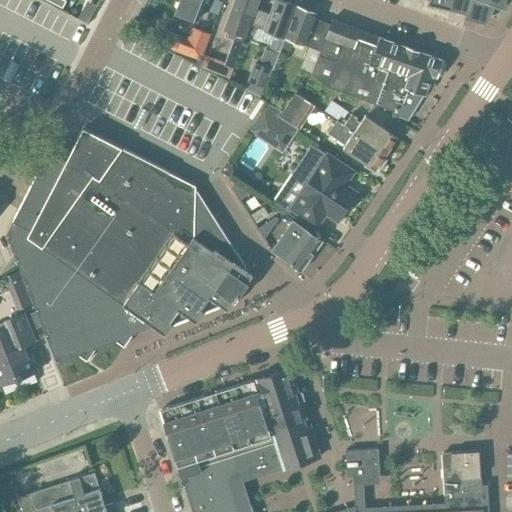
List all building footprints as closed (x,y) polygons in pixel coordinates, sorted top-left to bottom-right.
[(205,0),(181,0),(178,10),(180,11),(199,17),(205,0)] [(246,37),(259,0),(235,0),(225,29),(236,33),(246,37)] [(259,10),(253,25),(274,33),(269,49),(268,48),(263,62),(274,66),(278,54),(280,55),(282,47),(297,6),(280,0),(275,0),(270,14),(259,10)] [(428,0),(427,3),(467,12),(464,16),(487,22),(489,17),(492,12),(494,7),(495,2),(495,0),(501,0),(503,0),(502,0),(428,0)] [(284,41),(282,47),(289,49),(293,40),(308,46),(321,51),(330,24),(315,18),(317,13),(297,6),(284,41)] [(79,7),(75,15),(86,20),(90,13),(79,7)] [(443,60),(380,36),(380,37),(361,30),(332,19),(330,24),(321,51),(313,74),(327,87),(378,104),(395,111),(394,114),(408,120),(425,93),(431,75),(437,76),(443,60)] [(159,31),(156,39),(166,43),(164,47),(200,60),(210,33),(192,27),(188,39),(170,32),(169,34),(159,31)] [(229,77),(237,57),(224,52),(221,61),(203,54),(199,66),(229,77)] [(248,81),(245,88),(261,96),(265,86),(271,69),(256,64),(250,82),(248,81)] [(311,104),(295,93),(283,112),(280,110),(277,115),(296,127),(296,126),(311,104)] [(277,115),(280,110),(267,101),(248,131),(282,154),(300,128),(296,126),(296,127),(277,115)] [(345,110),(331,102),(325,111),(339,120),(345,110)] [(341,122),(387,152),(397,137),(364,115),(359,123),(355,121),(356,119),(350,115),(346,122),(342,120),(341,122)] [(387,152),(341,122),(340,123),(337,121),(328,133),(345,145),(343,149),(375,171),(387,152)] [(253,274),(245,267),(213,215),(200,223),(194,223),(196,187),(196,185),(83,127),(67,159),(49,150),(6,234),(57,363),(79,354),(86,360),(94,348),(116,340),(123,345),(131,334),(153,325),(159,329),(166,333),(173,323),(190,316),(197,321),(204,311),(221,304),(228,309),(253,274)] [(310,181),(292,207),(314,222),(323,209),(338,219),(356,192),(339,181),(348,168),(325,153),(319,148),(301,175),(310,181)] [(221,170),(236,180),(239,175),(235,161),(230,157),(221,170)] [(254,196),(244,202),(249,211),(259,204),(254,196)] [(269,215),(264,206),(251,214),(256,223),(269,215)] [(322,241),(293,220),(272,249),(301,270),(322,241)] [(17,380),(35,373),(40,371),(29,343),(35,340),(25,313),(5,321),(6,321),(0,323),(0,386),(17,379),(17,380)] [(266,374),(257,377),(265,401),(262,402),(269,426),(270,425),(281,460),(283,466),(320,455),(310,423),(308,424),(306,418),(308,418),(306,410),(305,407),(303,403),(305,402),(301,390),(299,391),(298,388),(298,387),(291,366),(288,367),(271,373),(266,374)] [(242,511),(231,476),(240,473),(281,460),(270,425),(269,426),(262,402),(265,401),(257,377),(214,391),(159,408),(192,511),(242,511)] [(345,449),(347,475),(372,474),(372,472),(379,471),(378,448),(349,449),(345,449)] [(482,493),(479,449),(442,451),(445,496),(482,493)] [(23,511),(25,511),(51,504),(53,511),(115,511),(113,502),(105,504),(95,471),(18,495),(23,511)]
